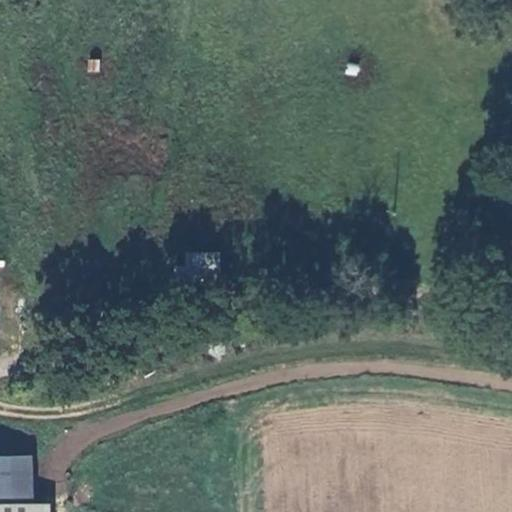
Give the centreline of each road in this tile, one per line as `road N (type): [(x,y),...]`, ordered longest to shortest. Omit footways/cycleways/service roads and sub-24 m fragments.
road 1 (track): [(0,407),(57,408),(347,345),(511,371)]
road 2 (unclassified): [(0,369),(315,308),(511,304)]
